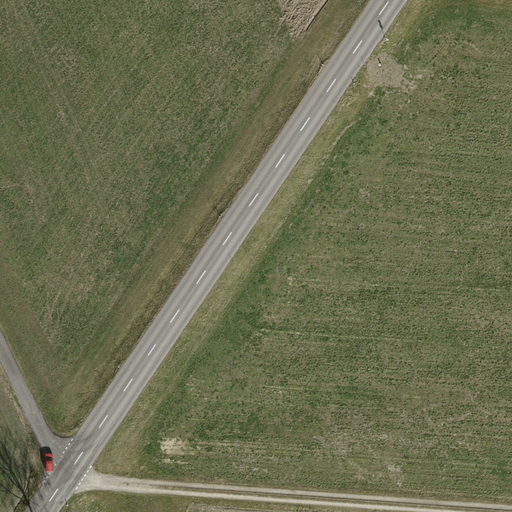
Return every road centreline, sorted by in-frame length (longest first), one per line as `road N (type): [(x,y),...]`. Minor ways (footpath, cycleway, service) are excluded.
road 1 (tertiary): [(390,0),(71,469)]
road 2 (track): [(71,469),(103,483),(490,511)]
road 3 (unclassified): [(0,345),(71,469)]
